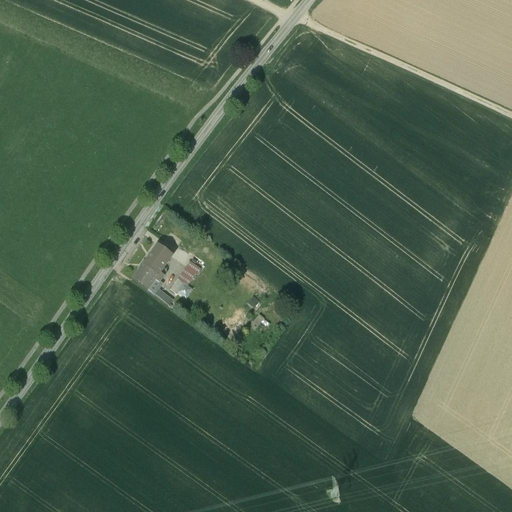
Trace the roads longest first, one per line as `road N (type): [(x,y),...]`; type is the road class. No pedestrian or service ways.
road 1 (tertiary): [(309,0),(208,125),(0,418)]
road 2 (track): [(253,0),(511,120)]
